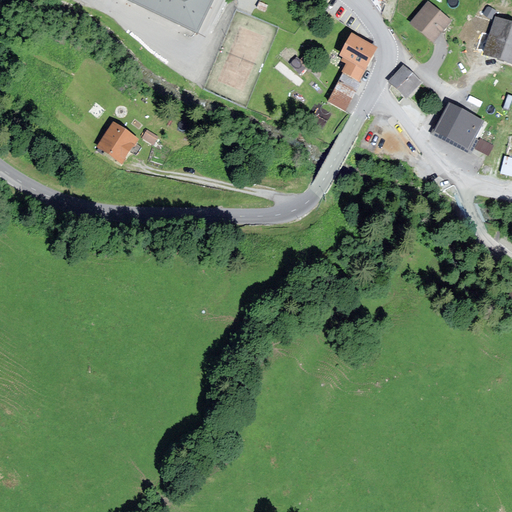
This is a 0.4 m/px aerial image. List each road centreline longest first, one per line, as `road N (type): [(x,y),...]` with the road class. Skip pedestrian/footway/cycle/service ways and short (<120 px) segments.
road 1 (primary): [(375,87),(315,193),(285,213),(95,211),(45,196),(0,167)]
road 2 (track): [(138,166),(305,203)]
road 3 (track): [(222,0),(204,39),(189,47),(95,0)]
road 4 (unclassified): [(455,183),(375,87)]
